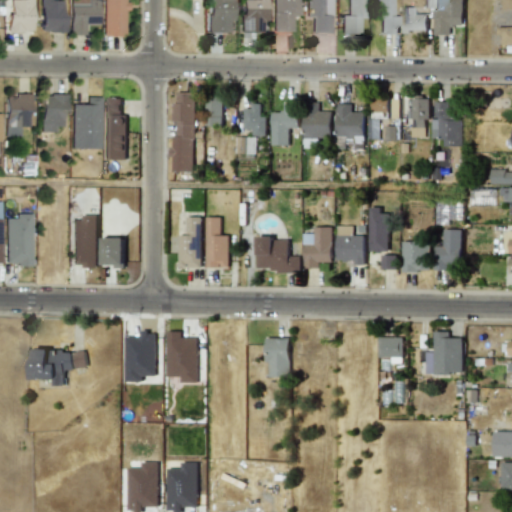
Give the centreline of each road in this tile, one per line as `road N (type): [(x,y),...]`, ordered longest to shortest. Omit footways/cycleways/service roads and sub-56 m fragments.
road 1 (residential): [(0,299),(511,306)]
road 2 (residential): [(0,63),(511,70)]
road 3 (residential): [(154,301),(154,0)]
